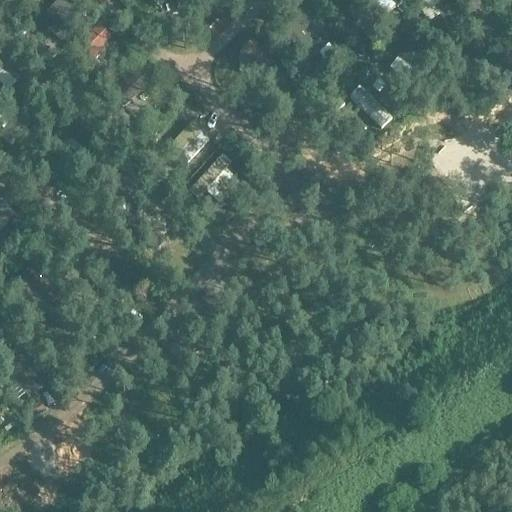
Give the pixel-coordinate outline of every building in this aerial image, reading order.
[(192,0),(170,0),(187,14),(196,3),(192,0)] [(387,0),(397,10),(406,0),(387,0)] [(450,0),(431,0),(451,35),(465,27),(450,0)] [(305,8),(279,31),(308,64),(310,62),(321,75),(329,67),(318,55),(320,54),(310,43),(312,41),(308,36),(306,38),(302,34),(317,21),(305,8)] [(378,21),(377,30),(387,31),(388,22),(378,21)] [(94,57),(97,61),(107,52),(103,48),(112,40),(102,30),(72,59),(81,69),(94,57)] [(253,40),(243,49),(263,71),(259,75),(266,82),(270,78),(286,95),(296,86),(253,40)] [(45,56),(50,61),(58,53),(53,48),(45,56)] [(123,107),(154,81),(143,67),(112,94),(123,107)] [(94,81),(104,86),(107,80),(97,75),(94,81)] [(303,88),(297,93),(306,102),(312,96),(303,88)] [(99,109),(105,104),(100,98),(93,103),(99,109)] [(44,130),(35,141),(71,169),(80,157),(59,142),(64,136),(58,131),(53,137),(44,130)] [(202,131),(201,131),(174,161),(183,169),(211,139),(202,131)] [(126,141),(130,146),(135,141),(131,136),(126,141)] [(74,225),(83,216),(56,191),(37,211),(50,223),(60,212),(74,225)] [(129,225),(156,255),(167,244),(140,215),(129,225)] [(231,264),(227,269),(238,279),(242,274),(231,264)] [(22,283),(48,310),(65,327),(79,314),(33,268),(22,279),(20,281),(22,283)] [(0,349),(9,342),(0,331),(0,349)] [(7,362),(3,365),(29,400),(33,397),(44,388),(18,354),(7,362)] [(56,375),(48,368),(43,374),(51,381),(56,375)]
